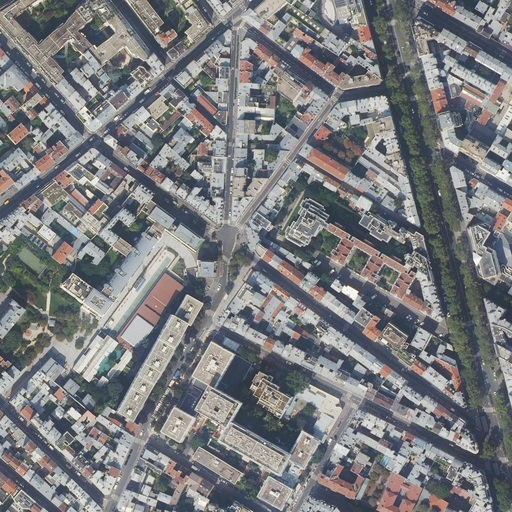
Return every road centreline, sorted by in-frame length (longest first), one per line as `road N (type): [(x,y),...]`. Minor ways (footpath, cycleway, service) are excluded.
road 1 (residential): [(226,240),(477,424),(496,421)]
road 2 (residential): [(226,240),(236,19)]
road 3 (residential): [(409,86),(342,97),(236,19)]
road 4 (residential): [(510,478),(358,399)]
road 5 (residential): [(358,399),(205,322)]
road 6 (residential): [(92,139),(226,240)]
road 7 (residential): [(110,508),(0,401)]
road 8 (residential): [(143,433),(268,511)]
road 9 (primary): [(424,141),(460,283)]
road 10 (primary): [(460,283),(496,421)]
road 11 (residential): [(0,37),(92,139)]
road 12 (residential): [(143,433),(205,322)]
